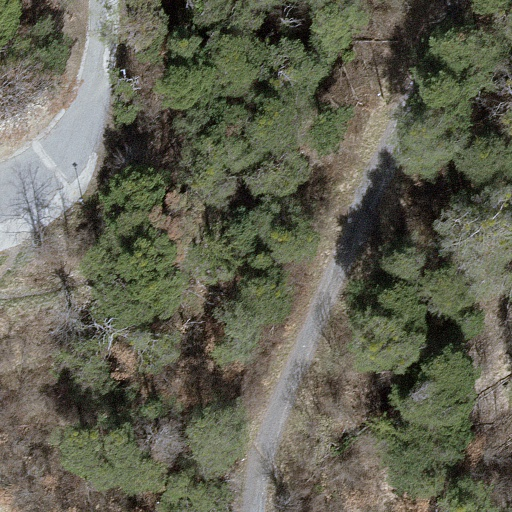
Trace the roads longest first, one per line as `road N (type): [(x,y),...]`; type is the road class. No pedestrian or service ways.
road 1 (track): [(451,0),(260,452),(252,511)]
road 2 (residential): [(99,0),(79,131),(58,167),(30,191),(0,202)]
